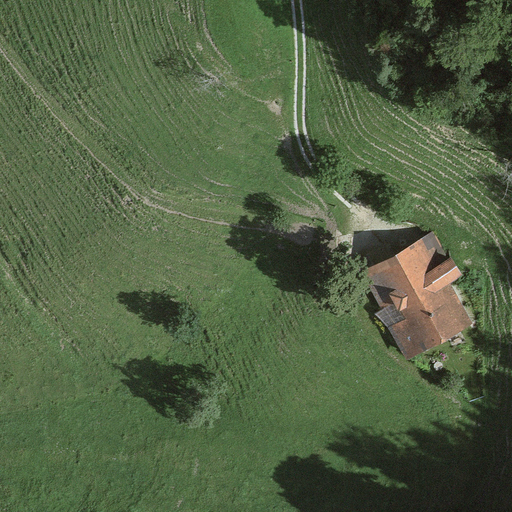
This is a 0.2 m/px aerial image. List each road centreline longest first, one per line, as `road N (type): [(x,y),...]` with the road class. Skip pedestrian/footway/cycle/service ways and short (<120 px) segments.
road 1 (track): [(373,222),(322,232),(175,209),(152,198),(105,159),(0,43)]
road 2 (track): [(373,222),(310,158),(300,122),(296,0)]
